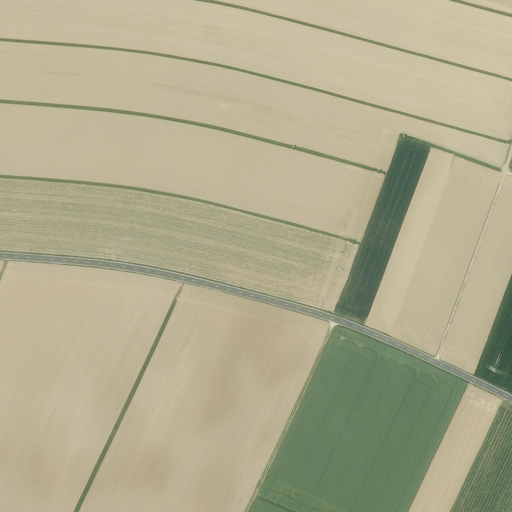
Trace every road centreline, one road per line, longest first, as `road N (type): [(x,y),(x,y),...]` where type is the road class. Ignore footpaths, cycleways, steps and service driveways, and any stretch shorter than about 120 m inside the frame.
road 1 (unclassified): [(511,399),(283,304),(129,268),(0,256)]
road 2 (track): [(511,148),(434,362)]
road 3 (track): [(334,320),(257,499)]
